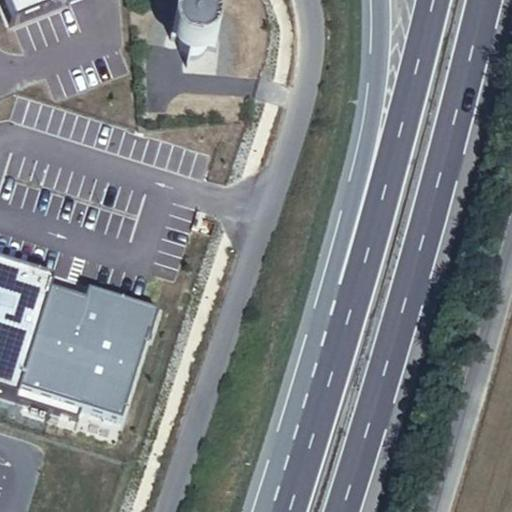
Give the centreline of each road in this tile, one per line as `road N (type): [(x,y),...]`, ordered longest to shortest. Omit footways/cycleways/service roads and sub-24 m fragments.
road 1 (unclassified): [(306,0),(305,90),(164,511)]
road 2 (trunk): [(338,511),(428,239),(486,0)]
road 3 (trunk): [(432,0),(393,156),(332,302)]
road 4 (trunk): [(380,0),(376,110),(332,302)]
road 5 (tertiary): [(434,511),(511,246)]
road 6 (trunk): [(332,302),(271,511)]
